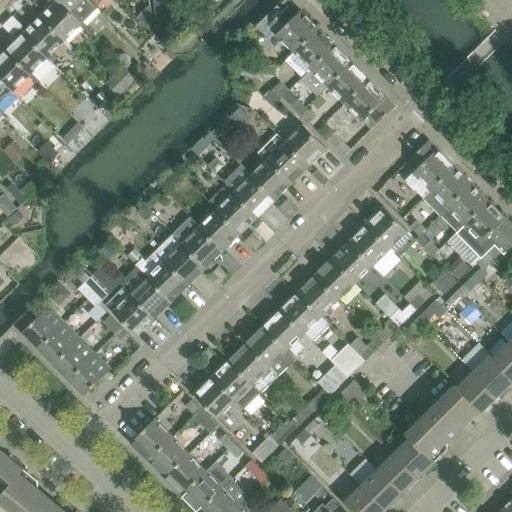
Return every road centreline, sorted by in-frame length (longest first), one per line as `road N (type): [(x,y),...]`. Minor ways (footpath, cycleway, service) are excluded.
road 1 (residential): [(71,454),(427,105)]
road 2 (residential): [(427,105),(326,0)]
road 3 (residential): [(422,511),(511,426)]
road 4 (residential): [(511,191),(427,105)]
